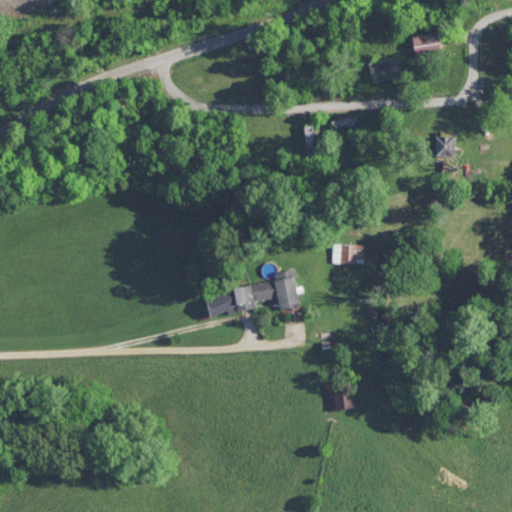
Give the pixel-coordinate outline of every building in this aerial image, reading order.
[(442,32),(415,35),(417,53),(444,50),(442,32)] [(371,59),(371,77),(400,77),(400,59),(371,59)] [(313,125),(303,125),(303,153),(313,153),(313,125)] [(463,136),(443,136),(443,155),(463,155),(463,136)] [(337,262),(361,262),(361,245),(337,245),(337,262)] [(234,286),(206,299),(211,316),(239,304),(240,310),(261,307),(260,301),(281,299),(283,309),(306,306),(301,269),(280,272),(281,281),(234,286)] [(357,409),(356,381),(329,382),(330,410),(357,409)]
